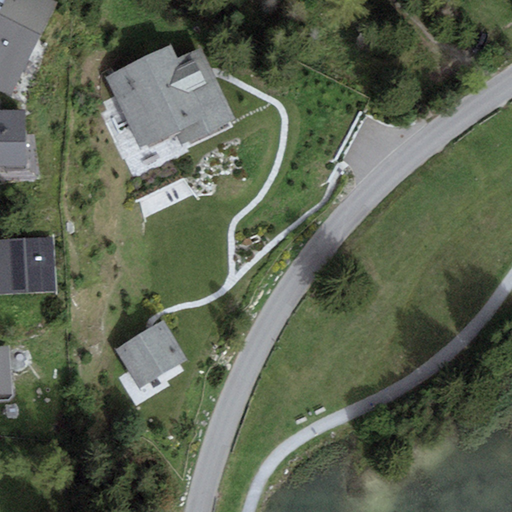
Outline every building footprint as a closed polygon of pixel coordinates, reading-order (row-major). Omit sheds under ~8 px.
[(58,2),(54,0),(5,0),(0,11),(0,91),(10,96),(58,2)] [(171,43),(101,77),(138,153),(177,133),(183,145),(235,119),(201,48),(178,59),(171,43)] [(368,115),(341,101),(336,111),(324,105),(304,142),(342,163),(368,115)] [(26,110),(0,109),(0,167),(27,166),(26,110)] [(55,237),(0,239),(0,294),(57,291),(55,237)] [(188,359),(164,321),(115,351),(139,389),(188,359)] [(8,345),(0,345),(0,394),(12,393),(8,345)]
